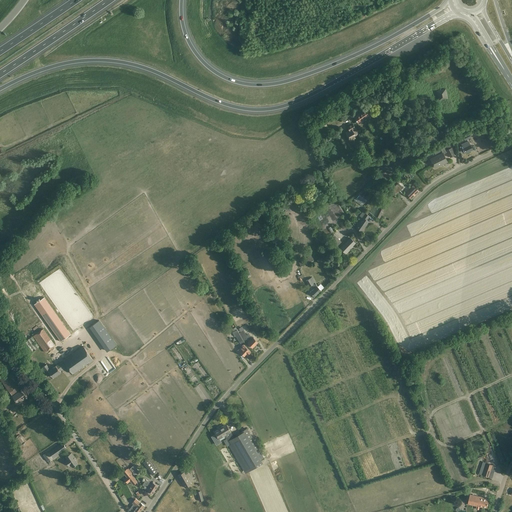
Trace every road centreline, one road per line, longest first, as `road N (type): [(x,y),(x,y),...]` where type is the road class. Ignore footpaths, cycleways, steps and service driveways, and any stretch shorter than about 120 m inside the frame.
road 1 (unclassified): [(511,144),(432,182),(216,402),(143,511)]
road 2 (motorway): [(0,90),(57,65),(107,61),(225,104),(273,108),(425,27)]
road 3 (motorway): [(449,0),(347,58),(262,84),(234,81),(201,61),(185,35),(182,0)]
road 4 (tertiary): [(123,511),(0,329)]
road 5 (motorway): [(0,73),(107,0)]
